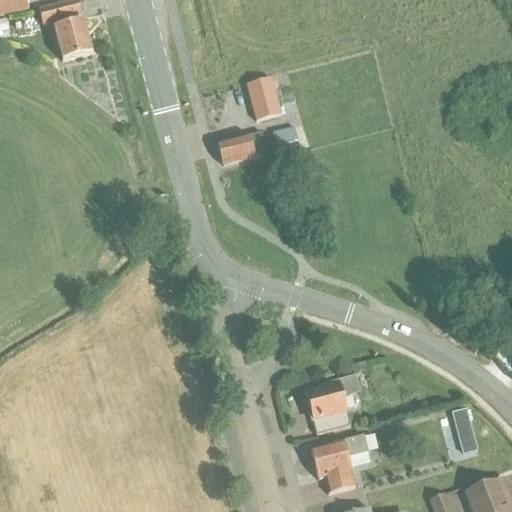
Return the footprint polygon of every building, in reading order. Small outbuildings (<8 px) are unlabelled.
[(0,0),(0,16),(25,11),(22,0),(0,0)] [(41,1),(32,3),(34,10),(43,8),(41,1)] [(42,28),(80,18),(77,3),(38,13),(42,28)] [(62,64),(91,57),(83,24),(54,32),(62,64)] [(280,118),(270,81),(246,88),(255,124),(280,118)] [(293,130),(271,135),(275,148),(296,142),(293,130)] [(222,168),(267,157),(261,135),(217,147),(222,168)] [(365,364),(349,368),(352,377),(368,373),(365,364)] [(341,397),(357,392),(356,389),(354,382),(353,381),(321,389),(322,393),(305,397),(308,410),(306,412),(308,420),(311,420),(315,438),(350,429),(341,397)] [(465,412),(451,416),(455,430),(469,426),(465,412)] [(353,490),(349,474),(345,460),(364,455),(360,439),(336,446),(309,453),(317,483),(323,481),(327,497),(353,490)] [(464,495),(469,509),(470,511),(507,511),(511,510),(511,509),(501,481),(464,495)] [(449,511),(444,497),(429,503),(432,511),(449,511)]
